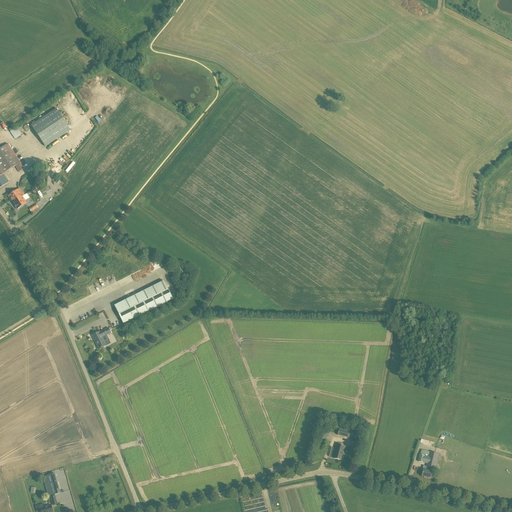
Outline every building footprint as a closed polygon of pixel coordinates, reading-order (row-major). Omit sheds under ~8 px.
[(33,124),(47,146),(73,130),(58,107),(36,121),(36,122),(33,124)] [(15,139),(21,135),(22,134),(17,127),(10,132),(15,139)] [(25,169),(21,163),(8,144),(0,149),(0,188),(9,182),(4,174),(15,166),(19,172),(25,169)] [(11,201),(24,193),(23,192),(22,192),(20,188),(18,189),(8,196),(11,201)] [(24,193),(11,201),(17,209),(27,203),(25,201),(28,199),(25,195),(24,193)] [(123,324),(173,299),(164,281),(114,305),(123,324)] [(106,336),(111,333),(108,327),(100,332),(92,336),(99,349),(106,345),(102,337),(106,336)] [(126,337),(132,334),(130,329),(123,332),(126,337)] [(267,429),(269,418),(262,417),(261,422),(259,422),(258,427),(267,429)] [(50,425),(15,433),(22,461),(101,442),(98,432),(94,433),(92,427),(61,434),(60,431),(54,432),(55,436),(53,437),(50,425)] [(349,438),(350,432),(339,429),(337,435),(349,438)] [(326,439),(328,432),(322,430),(320,437),(326,439)] [(343,452),(345,446),(337,444),(335,449),(336,449),(334,458),(341,460),(343,452)] [(277,451),(271,449),(269,456),(275,458),(277,451)] [(431,468),(435,468),(439,454),(429,452),(428,456),(419,454),(418,462),(427,464),(426,466),(428,467),(427,470),(423,469),(421,477),(431,479),(432,472),(431,471),(431,468)] [(69,469),(78,511),(79,511),(89,510),(85,495),(87,494),(87,491),(85,492),(85,490),(99,487),(94,464),(69,469)] [(48,497),(61,493),(55,473),(42,477),(48,497)]
